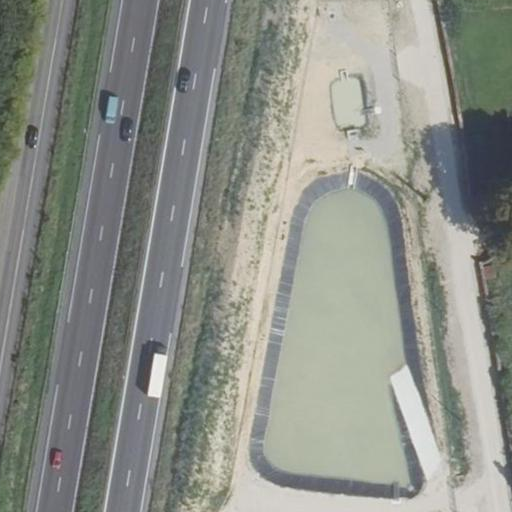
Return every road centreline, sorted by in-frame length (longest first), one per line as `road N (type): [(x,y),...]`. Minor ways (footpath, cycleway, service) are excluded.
road 1 (trunk): [(139,0),(53,511)]
road 2 (trunk): [(121,511),(207,0)]
road 3 (unclassified): [(495,511),(415,0)]
road 4 (secondary): [(56,0),(0,335)]
